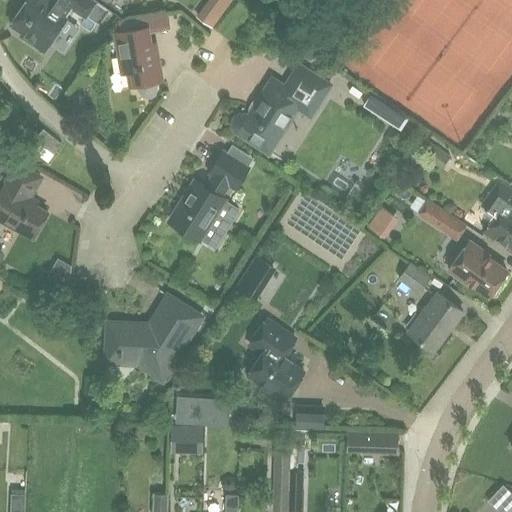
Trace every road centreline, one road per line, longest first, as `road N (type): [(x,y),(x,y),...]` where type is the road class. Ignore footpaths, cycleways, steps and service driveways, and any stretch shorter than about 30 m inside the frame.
road 1 (residential): [(430,511),(437,471),(461,421),(511,349)]
road 2 (residential): [(125,191),(31,125),(0,89)]
